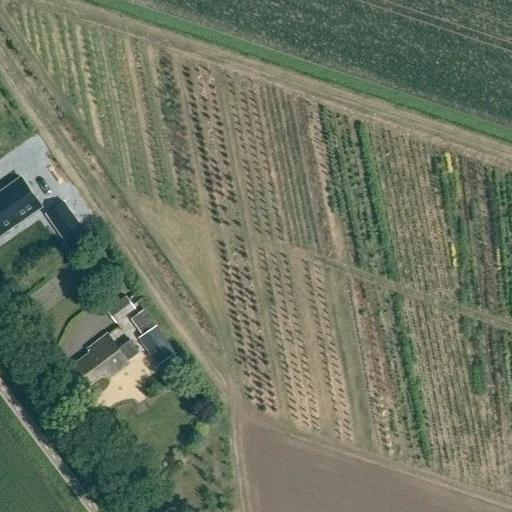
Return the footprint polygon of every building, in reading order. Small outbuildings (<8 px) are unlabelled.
[(0,235),(26,218),(26,219),(46,205),(27,177),(0,194),(0,235)] [(89,238),(65,204),(47,216),(70,250),(89,238)] [(116,325),(136,310),(126,297),(107,312),(116,325)] [(143,335),(155,322),(141,310),(129,323),(143,335)] [(139,339),(159,367),(177,354),(157,326),(139,339)] [(131,341),(122,348),(119,350),(116,346),(113,348),(105,338),(87,351),(90,355),(78,364),(81,368),(76,372),(87,387),(103,374),(107,380),(126,366),(125,365),(140,354),(131,341)]
